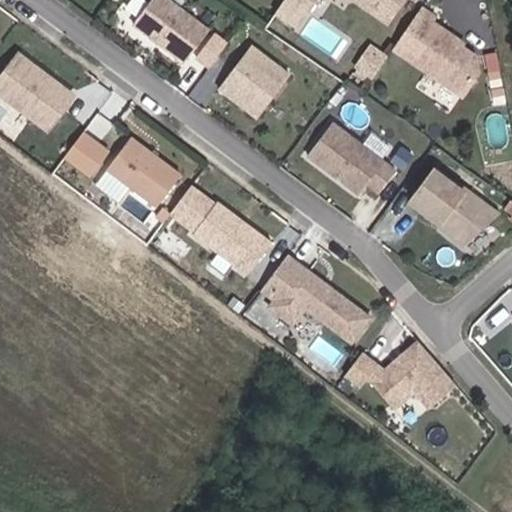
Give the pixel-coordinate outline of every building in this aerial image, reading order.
[(208,27),(172,0),(147,0),(132,21),(184,59),(208,27)] [(363,0),(395,21),(409,0),(363,0)] [(425,12),(405,42),(473,90),(480,80),(477,60),(453,44),(452,38),(437,26),(438,22),(425,12)] [(311,14),(299,32),(336,55),(348,37),(311,14)] [(251,42),(218,85),(257,114),(289,72),(251,42)] [(473,90),(405,42),(398,51),(466,98),(473,90)] [(16,51),(0,73),(0,90),(46,125),(71,92),(45,72),(40,73),(34,69),(36,66),(16,51)] [(378,79),(393,58),(383,52),(378,61),(370,55),(362,68),(378,79)] [(393,173),(330,125),(305,157),(356,196),(364,186),(376,195),(393,173)] [(98,173),(110,141),(79,130),(67,162),(98,173)] [(156,202),(179,171),(129,133),(106,165),(156,202)] [(433,169),(406,205),(460,246),(495,216),(433,169)] [(270,239),(216,198),(191,231),(245,271),(270,239)] [(370,317),(286,254),(266,281),(279,291),(272,300),(269,304),(292,322),(305,305),(352,340),(370,317)] [(259,290),(272,300),(279,291),(266,281),(259,290)] [(385,369),(362,351),(346,373),(361,385),(367,377),(371,380),(395,407),(415,390),(430,407),(457,383),(419,339),(385,369)]
